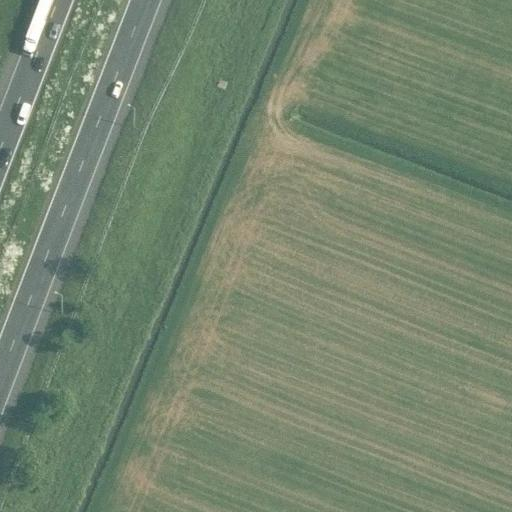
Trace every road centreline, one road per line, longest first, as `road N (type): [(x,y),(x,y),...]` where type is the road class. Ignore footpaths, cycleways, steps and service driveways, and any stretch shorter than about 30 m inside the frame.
road 1 (motorway): [(0,374),(147,0)]
road 2 (motorway): [(59,0),(0,159)]
